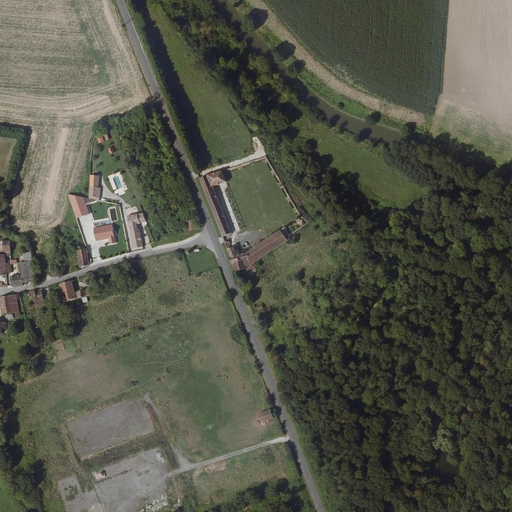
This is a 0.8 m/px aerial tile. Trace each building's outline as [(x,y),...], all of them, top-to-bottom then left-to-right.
[(223,237),(232,234),(213,187),(226,182),(221,171),(200,180),(223,237)] [(99,176),(90,176),(89,187),(98,188),(99,176)] [(98,188),(89,187),(88,199),(100,200),(101,188),(98,188)] [(83,198),(68,195),(76,218),(89,214),(83,198)] [(109,208),(111,221),(117,220),(116,207),(109,208)] [(133,248),(143,247),(140,229),(137,230),(136,223),(140,223),(138,214),(127,216),(133,248)] [(187,232),(196,228),(193,219),(183,222),(187,232)] [(114,236),(112,225),(94,229),(97,240),(101,239),(100,237),(103,237),(103,239),(114,236)] [(286,238),(280,231),(247,252),(240,254),(239,250),(235,252),(234,247),(226,250),(233,271),(244,268),(245,271),(254,268),(254,261),(286,238)] [(10,251),(9,240),(2,241),(2,251),(0,251),(0,275),(5,275),(5,272),(5,264),(4,252),(10,251)] [(79,268),(89,266),(85,249),(75,251),(79,268)] [(26,261),(20,262),(22,275),(11,277),(12,286),(24,284),(23,282),(36,280),(32,253),(25,254),(26,261)] [(265,265),(263,266),(269,276),(271,274),(265,265)] [(75,292),(71,281),(59,285),(64,302),(87,295),(85,289),(75,292)] [(38,292),(37,291),(31,292),(34,302),(35,306),(36,306),(40,305),(41,306),(48,304),(46,298),(44,292),(40,293),(39,291),(38,292)] [(16,316),(19,315),(15,296),(0,298),(0,306),(2,315),(13,313),(15,313),(16,316)] [(5,329),(8,329),(8,323),(0,323),(0,334),(3,335),(3,331),(5,331),(5,329)] [(274,419),(271,410),(258,415),(262,423),(274,419)]
